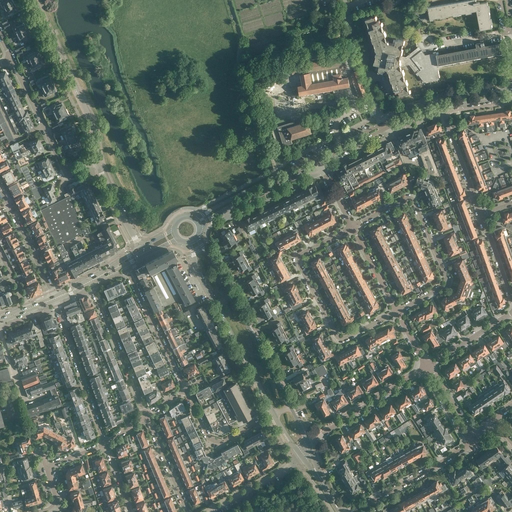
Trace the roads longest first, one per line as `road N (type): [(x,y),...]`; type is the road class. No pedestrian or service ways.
road 1 (residential): [(396,312),(447,284),(413,200),(352,227)]
road 2 (residential): [(352,227),(297,261),(340,338),(396,312)]
road 3 (residential): [(278,175),(236,59),(227,0)]
road 4 (tertiary): [(99,162),(90,115),(34,0)]
road 5 (residential): [(105,443),(55,298)]
road 6 (residential): [(146,415),(90,281)]
road 7 (residential): [(309,444),(426,367)]
road 8 (residential): [(352,511),(473,442)]
road 9 (residential): [(125,265),(184,389)]
road 10 (secondary): [(199,226),(319,162)]
road 11 (tertiary): [(291,406),(229,291)]
road 12 (tertiary): [(213,301),(274,414)]
road 13 (residential): [(274,414),(223,442),(208,438),(184,389)]
road 14 (residential): [(55,298),(0,189)]
